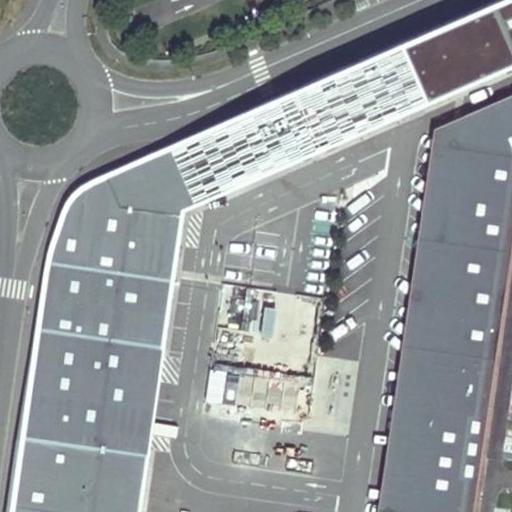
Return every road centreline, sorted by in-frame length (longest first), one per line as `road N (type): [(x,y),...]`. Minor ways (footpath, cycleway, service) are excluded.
road 1 (unclassified): [(423,0),(226,87),(174,100)]
road 2 (unclassified): [(16,267),(69,155)]
